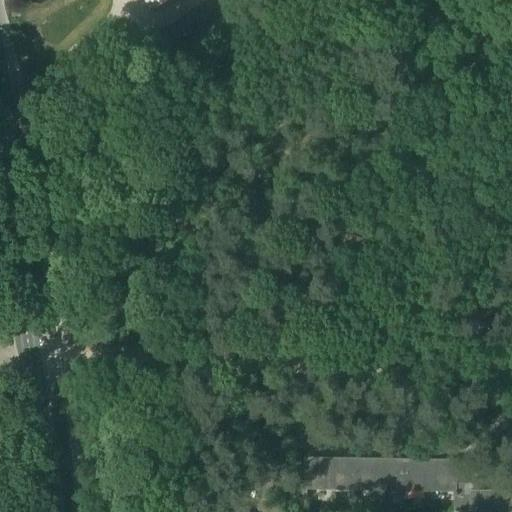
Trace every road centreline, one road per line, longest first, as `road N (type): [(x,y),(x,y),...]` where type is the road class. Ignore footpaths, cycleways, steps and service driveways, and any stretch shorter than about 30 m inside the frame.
road 1 (track): [(30,365),(511,369)]
road 2 (primary): [(47,511),(0,169)]
